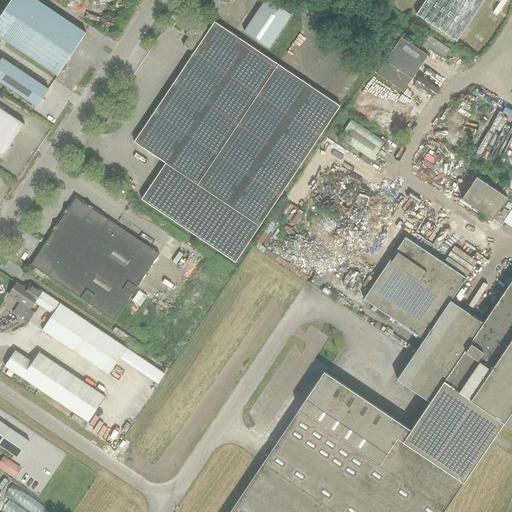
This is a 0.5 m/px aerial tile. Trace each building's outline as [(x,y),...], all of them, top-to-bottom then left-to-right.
[(11,0),(0,16),(0,37),(8,42),(58,76),(62,70),(64,72),(68,66),(65,64),(86,33),(36,0),(11,0)] [(269,0),(264,0),(244,31),(270,48),(292,15),(269,0)] [(425,0),(416,14),(457,41),(484,0),(425,0)] [(341,106),(278,65),(214,22),(210,29),(195,20),(185,35),(188,37),(183,46),(194,53),(134,142),(166,163),(142,199),(236,262),(341,106)] [(400,39),(377,73),(404,91),(427,57),(426,56),(430,50),(447,61),(453,52),(429,36),(423,45),(425,46),(420,53),(400,39)] [(0,82),(37,107),(37,106),(48,90),(2,58),(0,61),(0,82)] [(0,156),(2,158),(8,150),(25,124),(0,107),(0,156)] [(110,126),(114,120),(110,117),(106,123),(110,126)] [(351,119),(339,137),(372,160),(385,142),(351,119)] [(475,178),(460,200),(491,221),(491,220),(505,199),(499,194),(475,178)] [(505,199),(491,220),(500,226),(511,208),(511,181),(510,180),(504,189),(503,188),(499,194),(505,199)] [(115,321),(159,255),(76,198),(31,265),(36,268),(47,276),(115,321)] [(511,277),(481,324),(449,302),(464,279),(404,239),(362,300),(423,341),(396,381),(429,404),(443,383),(504,425),(511,412),(511,277)] [(17,283),(8,295),(19,303),(13,313),(28,323),(35,313),(30,310),(35,302),(42,292),(31,284),(27,290),(17,283)] [(109,375),(127,348),(42,292),(35,302),(53,314),(42,330),(109,375)] [(130,343),(133,339),(116,328),(113,332),(130,343)] [(5,366),(21,376),(88,422),(105,397),(39,352),(32,362),(15,350),(5,366)] [(443,383),(429,404),(410,432),(322,373),(296,411),(298,412),(230,511),(443,511),(462,485),(463,485),(504,425),(443,383)] [(29,441),(0,421),(0,445),(18,458),(29,441)] [(21,468),(3,456),(0,460),(0,467),(14,477),(21,468)]
